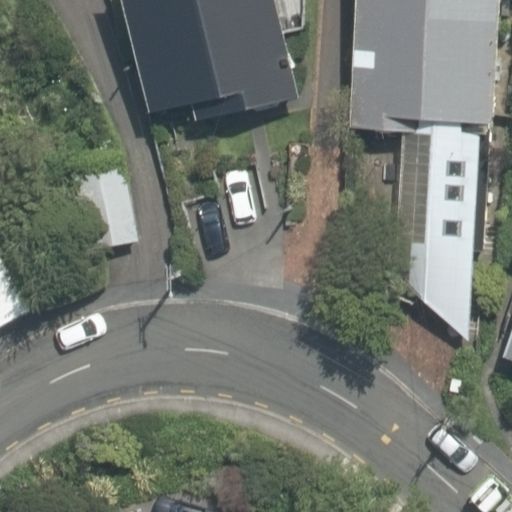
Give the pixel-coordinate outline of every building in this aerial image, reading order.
[(170,0),(200,95),(225,87),(233,109),(293,90),(290,82),(289,76),(282,56),(264,0),(170,0)] [(400,242),(398,283),(411,295),(458,335),(469,121),(474,121),(482,0),(347,0),(344,53),(353,54),(352,76),(342,76),(339,127),(387,130),(388,116),(408,117),(406,139),(418,140),(414,243),(400,242)] [(53,162),(60,191),(78,187),(92,249),(129,241),(108,150),(53,162)] [(0,247),(0,320),(36,291),(0,247)] [(511,250),(507,280),(511,281),(511,298),(491,357),(511,364),(511,250)]
